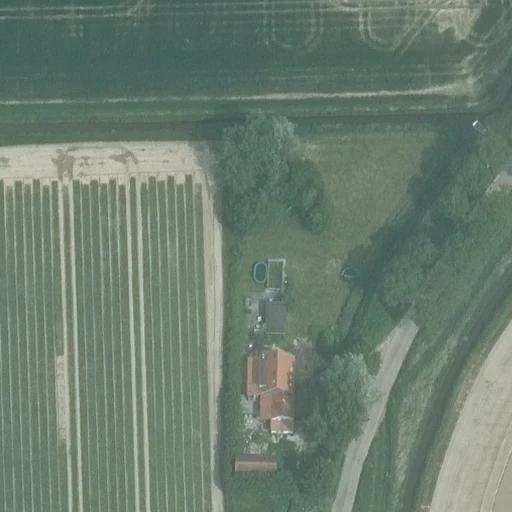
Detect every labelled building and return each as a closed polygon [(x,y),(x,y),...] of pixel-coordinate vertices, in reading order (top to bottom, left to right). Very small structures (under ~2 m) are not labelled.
[(266,153),(252,153),(252,161),(266,162),(266,153)] [(256,302),(242,302),(242,329),(256,329),(256,302)] [(283,311),(265,311),(265,340),(283,341),(283,311)] [(253,361),(253,341),(240,341),(240,361),(253,361)] [(248,362),(247,401),(271,401),(271,433),(291,434),(293,364),(248,362)] [(234,480),(275,482),(276,461),(235,459),(234,480)]
